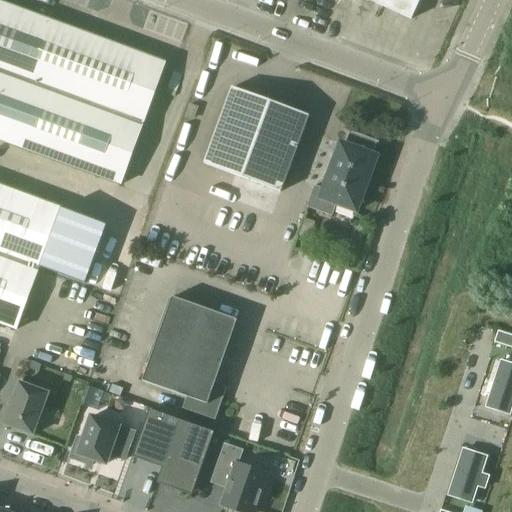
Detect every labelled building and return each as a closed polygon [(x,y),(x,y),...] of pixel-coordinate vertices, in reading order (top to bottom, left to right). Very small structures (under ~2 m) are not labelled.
[(367,0),(410,20),(419,0),(367,0)] [(0,142),(7,145),(121,187),(167,63),(0,1),(0,142)] [(311,118),(235,90),(207,166),(283,194),(311,118)] [(381,143),(351,132),(350,134),(352,135),(348,147),(343,145),(326,191),(317,188),(309,209),(335,218),(339,206),(359,213),(379,158),(374,157),(378,144),(381,145),(381,143)] [(0,185),(0,326),(17,332),(40,268),(62,208),(0,185)] [(107,225),(62,208),(40,268),(85,285),(107,225)] [(238,321),(172,298),(142,382),(187,398),(183,409),(215,421),(227,388),(216,384),(238,321)] [(511,336),(498,332),(494,344),(511,349),(511,336)] [(511,418),(511,365),(494,361),(481,411),(511,418)] [(47,410),(43,409),(49,394),(20,383),(4,425),(17,430),(20,433),(24,435),(28,434),(33,436),(38,421),(42,423),(46,421),(49,414),(47,410)] [(150,410),(133,457),(163,468),(179,421),(150,410)] [(78,437),(71,458),(90,465),(92,460),(107,465),(110,456),(125,461),(135,433),(92,417),(84,439),(78,437)] [(180,421),(158,483),(191,496),(214,434),(180,421)] [(224,446),(213,474),(230,480),(220,507),(232,511),(251,511),(264,477),(235,466),(240,452),(224,446)] [(473,506),(489,460),(462,450),(446,496),(473,506)]
